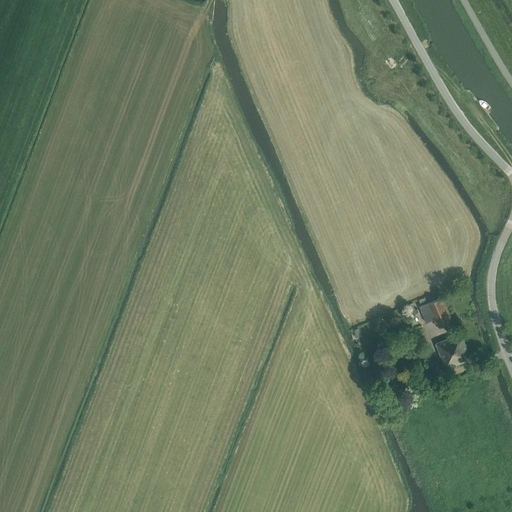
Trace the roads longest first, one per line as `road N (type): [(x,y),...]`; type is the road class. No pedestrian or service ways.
road 1 (unclassified): [(511,175),(448,101),(391,0)]
road 2 (tertiary): [(511,364),(491,293),(511,223)]
